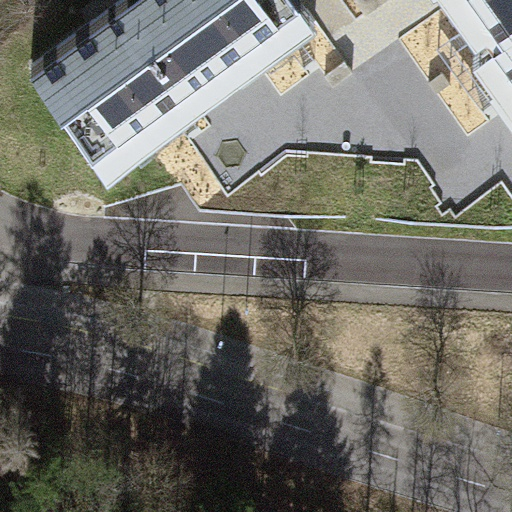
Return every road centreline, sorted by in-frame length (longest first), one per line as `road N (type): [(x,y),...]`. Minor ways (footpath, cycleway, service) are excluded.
road 1 (tertiary): [(0,347),(148,381),(511,489)]
road 2 (residential): [(511,269),(48,247),(0,213)]
